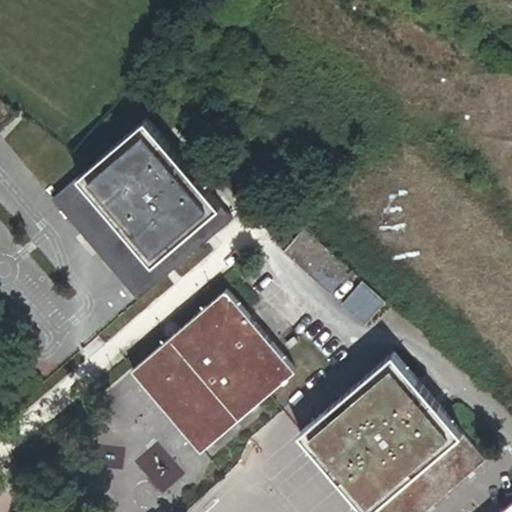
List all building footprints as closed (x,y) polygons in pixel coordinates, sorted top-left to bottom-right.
[(146,120),(53,200),(139,301),(232,221),(146,120)] [(350,274),(301,231),(282,252),(331,296),(350,274)] [(385,305),(362,284),(342,306),(365,327),(385,305)] [(227,290),(132,371),(202,452),(296,371),(227,290)] [(425,511),(485,461),(394,354),(301,434),(367,511),(425,511)] [(511,511),(511,503),(501,511),(511,511)]
